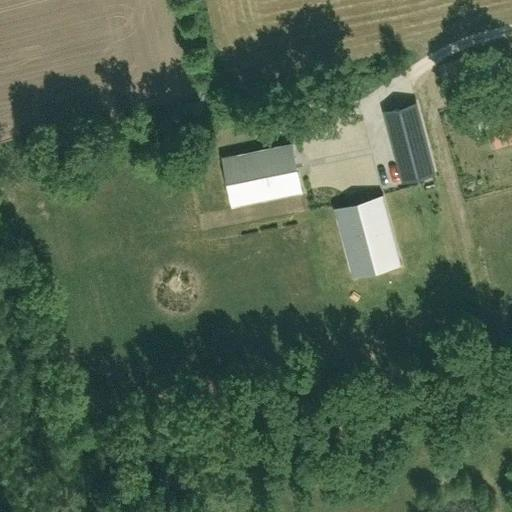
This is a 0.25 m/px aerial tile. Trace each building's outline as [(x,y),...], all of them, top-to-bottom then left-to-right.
[(496,49),(445,63),(452,86),(502,72),(496,49)] [(511,98),(486,106),(497,146),(511,141),(511,98)] [(453,198),(495,190),(480,113),(439,121),(453,198)] [(421,122),(391,130),(404,179),(434,171),(421,122)] [(244,201),(299,190),(289,144),(235,155),(244,201)] [(387,205),(340,217),(354,272),(401,260),(387,205)]
